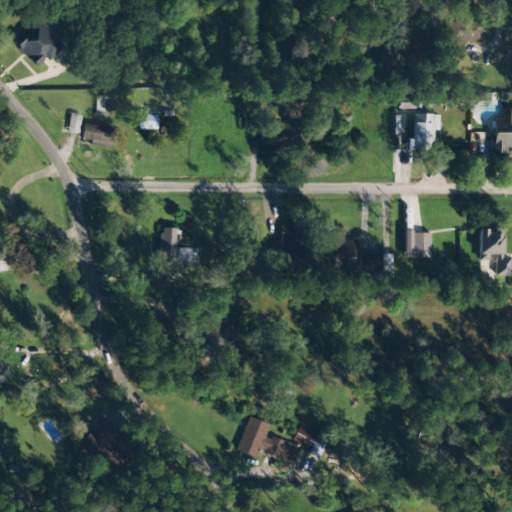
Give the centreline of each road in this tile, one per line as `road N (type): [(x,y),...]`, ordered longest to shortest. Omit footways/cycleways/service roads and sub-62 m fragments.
road 1 (residential): [(239,511),(239,494),(222,466),(125,362),(84,188),(59,134),(0,68)]
road 2 (residential): [(84,188),(259,190),(511,178)]
